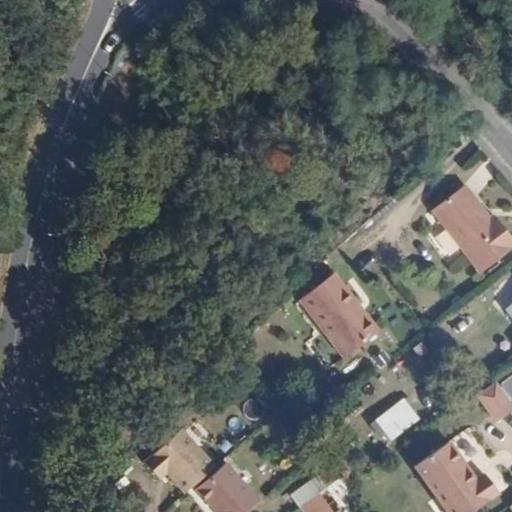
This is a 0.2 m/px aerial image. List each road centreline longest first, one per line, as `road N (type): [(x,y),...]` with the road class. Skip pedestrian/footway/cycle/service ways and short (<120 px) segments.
road 1 (secondary): [(91,57),(30,241),(0,497)]
road 2 (residential): [(350,0),(511,162)]
